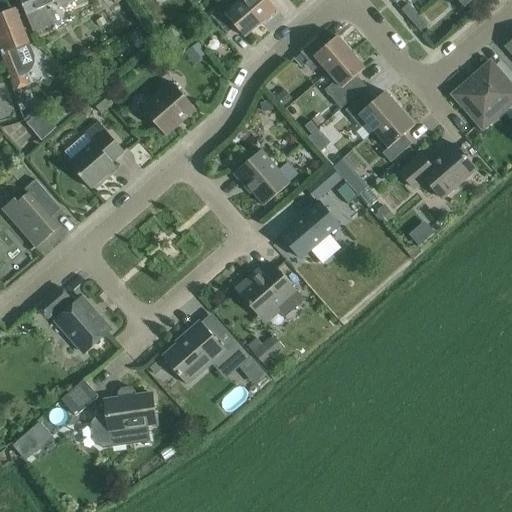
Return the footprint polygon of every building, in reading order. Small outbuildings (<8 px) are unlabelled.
[(52,10),(45,12),(43,7),(57,1),(60,7),(68,3),(67,0),(19,0),(33,33),(57,23),(52,10)] [(242,0),(241,2),(261,25),(277,11),(268,0),(267,0),(242,0)] [(261,25),(241,2),(225,15),(220,9),(211,17),(227,35),(236,28),(245,38),(261,25)] [(410,23),(418,16),(408,5),(401,12),(410,23)] [(9,13),(0,16),(0,49),(16,91),(28,86),(26,81),(24,75),(25,75),(26,74),(27,74),(28,73),(29,72),(30,71),(31,70),(32,69),(32,68),(33,66),(33,65),(33,64),(34,63),(34,61),(34,60),(34,59),(34,57),(33,56),(15,11),(9,13)] [(427,27),(418,16),(410,23),(420,34),(427,27)] [(139,31),(130,36),(138,49),(147,44),(139,31)] [(300,54),(294,59),(302,68),(308,63),(315,71),(321,65),(328,73),(351,53),(337,37),(326,47),(319,38),(300,54)] [(197,41),(183,52),(192,63),(205,51),(197,41)] [(336,82),(325,92),(341,110),(366,88),(357,77),(365,69),(351,53),(328,73),(336,82)] [(453,95),(483,129),(511,104),(511,87),(491,62),(453,95)] [(142,110),(165,136),(195,110),(173,84),(142,110)] [(283,107),(291,100),(284,92),(276,99),(283,107)] [(367,93),(345,111),(361,129),(367,123),(374,131),(400,109),(386,93),(375,102),(367,93)] [(110,106),(99,94),(90,101),(101,113),(110,106)] [(272,109),(271,102),(260,103),(262,111),(272,109)] [(415,126),(400,109),(374,131),(388,148),(383,153),(391,163),(412,145),(405,136),(415,126)] [(34,115),(25,124),(35,135),(39,141),(54,128),(39,111),(34,115)] [(317,127),(324,122),(318,115),(312,121),(317,127)] [(311,122),(305,128),(311,134),(317,129),(311,122)] [(99,123),(86,135),(93,143),(68,164),(91,190),(116,168),(112,163),(124,153),(99,123)] [(318,131),(308,140),(321,154),(321,153),(322,153),(331,145),(329,142),(318,131)] [(442,199),(475,170),(455,146),(431,166),(422,156),(400,174),(414,189),(425,180),(442,199)] [(237,172),(233,175),(244,187),(246,185),(264,207),(287,187),(290,184),(289,182),(297,175),(287,164),(279,171),(261,151),(237,172)] [(343,159),(333,168),(358,197),(368,188),(343,159)] [(317,200),(342,179),(331,167),(307,188),(317,200)] [(48,215),(58,207),(35,181),(24,190),(28,195),(18,203),(15,200),(6,207),(7,207),(3,210),(11,220),(36,248),(59,228),(48,215)] [(357,199),(345,186),(337,194),(348,207),(357,199)] [(320,203),(280,237),(300,260),(314,248),(316,252),(329,241),(326,237),(339,226),(320,203)] [(384,207),(377,213),(387,224),(394,218),(384,207)] [(426,222),(410,236),(419,246),(435,233),(426,222)] [(251,277),(236,290),(260,318),(273,306),(276,309),(280,314),(284,319),(297,307),(289,298),(296,292),(287,282),(272,264),(254,280),(251,277)] [(61,288),(38,308),(47,319),(51,316),(55,321),(55,322),(84,354),(111,331),(82,298),(70,308),(66,303),(70,299),(61,288)] [(186,337),(162,358),(187,386),(212,364),(227,352),(200,322),(185,335),(186,337)] [(272,339),(262,347),(256,340),(247,347),(266,369),(275,361),(272,358),(282,349),(272,339)] [(247,374),(257,365),(249,356),(244,361),(239,365),(247,374)] [(162,358),(150,368),(155,374),(167,364),(162,358)] [(98,397),(84,381),(61,401),(76,417),(98,397)] [(221,403),(230,414),(250,397),(241,386),(221,403)] [(148,426),(156,425),(152,395),(135,397),(134,391),(130,388),(121,389),(118,394),(119,399),(105,401),(107,413),(98,415),(91,424),(94,443),(103,449),(150,443),(148,426)] [(36,440),(26,437),(22,450),(31,453),(36,440)]
